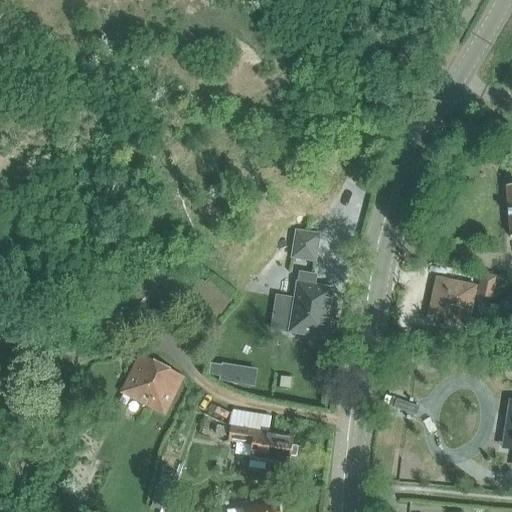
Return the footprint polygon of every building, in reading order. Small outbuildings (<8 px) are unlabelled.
[(296,232),(291,259),(314,262),(319,235),(296,232)] [(480,273),(475,296),(492,300),(497,277),(480,273)] [(185,274),(165,296),(208,334),(235,303),(208,279),(205,282),(202,280),(200,282),(198,279),(195,283),(185,274)] [(297,284),(289,333),(325,339),(333,290),(313,287),(315,277),(300,274),(298,284),(297,284)] [(436,279),(427,318),(467,327),(470,310),(475,287),(436,279)] [(120,395),(164,416),(184,380),(139,356),(120,395)] [(208,376),(219,378),(219,381),(252,387),(255,372),(221,366),(221,368),(210,366),(208,376)] [(262,393),(278,394),(280,382),(263,380),(262,393)] [(217,425),(215,436),(229,438),(229,441),(253,445),(252,446),(250,461),(249,468),(264,470),(265,463),(288,467),(291,452),(293,437),(217,425)] [(177,511),(179,507),(163,503),(165,494),(156,491),(151,509),(160,511),(177,511)]
